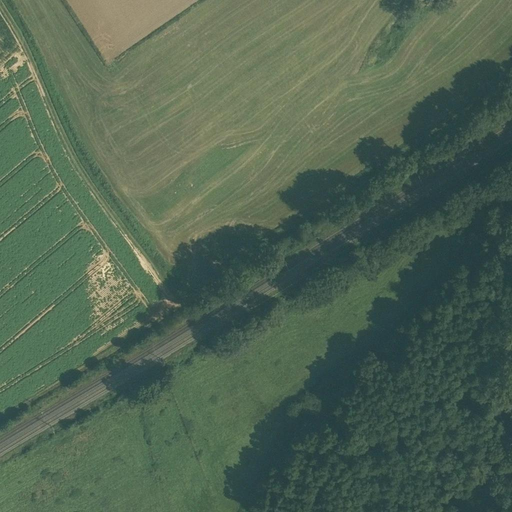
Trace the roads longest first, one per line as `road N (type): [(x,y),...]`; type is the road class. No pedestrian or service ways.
road 1 (track): [(179,303),(511,94)]
road 2 (track): [(0,0),(81,163),(179,303)]
road 3 (track): [(0,420),(179,303)]
